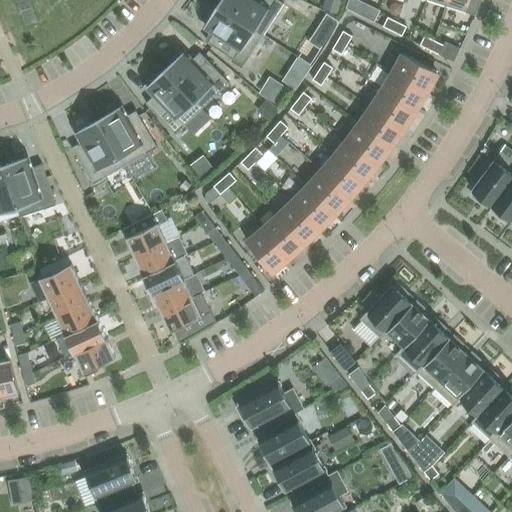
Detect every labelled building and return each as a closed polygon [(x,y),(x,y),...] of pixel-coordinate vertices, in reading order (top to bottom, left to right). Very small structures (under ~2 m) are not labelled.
[(223,0),(219,6),(264,35),(284,3),(279,0),(223,0)] [(447,0),(446,6),(466,12),(475,15),(480,0),(447,0)] [(219,6),(206,27),(214,33),(208,43),(243,66),(264,35),(219,6)] [(379,13),(370,8),(365,17),(374,22),(379,13)] [(326,13),(308,42),(320,50),(338,21),(326,13)] [(398,22),(388,17),(383,27),(393,31),(398,22)] [(407,27),(398,22),(393,31),(402,36),(407,27)] [(343,31),(338,40),(347,45),(352,36),(343,31)] [(434,40),(425,36),(420,45),(430,50),(434,40)] [(342,54),(347,45),(338,40),(333,49),(342,54)] [(444,45),(434,40),(430,50),(439,55),(444,45)] [(202,109),(229,83),(200,52),(191,60),(184,53),(166,70),(202,109)] [(426,92),(438,72),(404,54),(394,73),(426,92)] [(297,58),(282,81),(295,89),(311,67),(297,58)] [(333,68),(325,63),(324,62),(319,71),(327,77),(333,68)] [(166,70),(148,87),(155,95),(146,103),(175,134),(202,109),(166,70)] [(319,71),(313,80),(322,85),(327,77),(319,71)] [(415,110),(426,92),(394,73),(383,90),(415,110)] [(273,80),(263,95),(276,103),(286,89),(273,80)] [(383,90),(372,107),(403,128),(415,110),(383,90)] [(306,107),(312,99),(304,92),(297,100),(306,107)] [(297,100),(291,109),(299,115),(306,107),(297,100)] [(268,103),(260,113),(270,121),(278,111),(268,103)] [(372,107),(360,124),(391,146),(403,128),(372,107)] [(125,166),(158,147),(136,111),(126,117),(121,108),(99,120),(125,166)] [(99,120),(77,133),(82,142),(72,148),(93,185),(125,166),(99,120)] [(282,136),(289,128),(281,121),(274,129),(282,136)] [(360,124),(348,140),(378,163),(391,146),(360,124)] [(274,129),(267,137),(275,143),(282,136),(274,129)] [(335,156),(360,177),(364,180),(378,163),(348,140),(335,156)] [(256,162),(264,155),(256,148),(249,155),(256,162)] [(472,195),(483,203),(485,200),(492,205),(511,178),(511,160),(500,151),(491,164),(487,161),(479,171),(483,174),(471,189),(474,192),(472,195)] [(203,155),(190,165),(201,180),(215,170),(203,155)] [(249,155),(241,163),(249,170),(256,162),(249,155)] [(350,197),(364,180),(360,177),(335,156),(322,172),(350,197)] [(3,166),(7,177),(17,206),(21,217),(57,205),(43,164),(31,168),(28,158),(3,166)] [(0,211),(17,206),(7,177),(3,166),(0,167),(0,211)] [(322,172),(308,187),(335,213),(350,197),(322,172)] [(229,188),(237,181),(230,173),(222,180),(229,188)] [(510,219),(511,220),(511,178),(492,205),(499,211),(497,214),(508,222),(510,219)] [(222,180),(214,187),(221,195),(222,193),(229,188),(222,180)] [(320,228),(335,213),(308,187),(294,201),(320,228)] [(294,201),(279,215),(305,243),(320,228),(294,201)] [(210,220),(203,211),(194,217),(201,226),(210,220)] [(279,215),(264,229),(289,257),(305,243),(279,215)] [(125,237),(135,256),(167,240),(158,221),(125,237)] [(207,234),(214,242),(222,236),(216,227),(207,234)] [(271,272),(289,257),(264,229),(248,242),(271,272)] [(214,242),(221,251),(229,245),(222,236),(214,242)] [(176,260),(167,240),(135,256),(144,275),(176,260)] [(185,255),(176,260),(144,275),(153,295),(185,280),(194,275),(185,255)] [(233,267),(240,276),(248,270),(241,261),(233,267)] [(40,279),(30,283),(39,302),(49,297),(81,282),(72,263),(71,264),(43,277),(40,279)] [(240,276),(246,284),(254,278),(248,270),(240,276)] [(10,280),(0,282),(3,293),(13,290),(10,280)] [(193,296),(185,280),(153,295),(161,312),(193,296)] [(49,297),(57,315),(89,300),(81,282),(49,297)] [(411,302),(405,296),(408,293),(398,284),(395,287),(392,285),(379,299),(375,295),(367,305),(370,308),(360,320),(379,337),(411,302)] [(193,296),(161,312),(170,332),(174,330),(180,343),(217,322),(212,312),(202,292),(193,296)] [(57,315),(66,334),(98,318),(89,300),(57,315)] [(411,302),(386,330),(387,331),(404,346),(405,347),(430,319),(429,318),(424,314),(427,310),(416,301),(414,304),(411,302)] [(67,358),(75,354),(108,339),(98,318),(66,334),(57,338),(67,358)] [(404,346),(397,353),(398,354),(416,371),(449,337),(447,336),(442,331),(445,327),(435,318),(432,321),(430,319),(405,347),(404,346)] [(11,324),(13,335),(23,333),(21,322),(11,324)] [(13,335),(15,346),(25,344),(23,333),(13,335)] [(416,371),(435,388),(467,354),(460,347),(464,344),(454,335),(451,338),(449,337),(416,371)] [(116,357),(108,339),(75,354),(86,377),(99,371),(97,367),(116,357)] [(356,362),(341,343),(331,352),(346,371),(356,362)] [(435,388),(454,406),(486,371),(483,369),(487,365),(477,356),(474,360),(467,354),(435,388)] [(348,385),(326,358),(316,365),(337,393),(348,385)] [(11,359),(0,360),(0,397),(19,394),(11,359)] [(21,365),(23,375),(33,373),(31,363),(21,365)] [(486,371),(460,398),(461,399),(464,401),(478,415),(479,415),(504,388),(503,387),(498,382),(501,378),(491,369),(488,373),(486,371)] [(23,375),(26,386),(36,384),(33,373),(23,375)] [(355,383),(361,391),(370,385),(363,376),(355,383)] [(257,424),(261,431),(295,413),(304,409),(293,388),(284,393),(280,384),(236,407),(243,419),(246,417),(251,427),(257,424)] [(361,391),(368,400),(376,393),(370,385),(361,391)] [(472,423),(491,440),(511,416),(511,392),(511,394),(504,388),(472,423)] [(386,405),(378,413),(386,423),(395,417),(386,405)] [(259,441),(271,463),(311,442),(295,413),(261,431),(264,438),(259,441)] [(511,416),(491,440),(509,457),(511,454),(511,416)] [(386,423),(393,431),(401,425),(395,417),(386,423)] [(408,433),(401,425),(393,431),(399,440),(408,433)] [(347,428),(328,438),(332,444),(351,434),(347,428)] [(392,443),(381,449),(387,460),(398,454),(392,443)] [(417,446),(410,453),(418,464),(426,457),(417,446)] [(274,468),(285,490),(291,487),(294,495),(328,476),(313,447),(274,468)] [(99,504),(135,489),(132,481),(137,479),(128,456),(86,474),(99,504)] [(418,464),(424,472),(433,466),(426,457),(418,464)] [(75,461),(60,466),(63,476),(78,471),(75,461)] [(424,472),(431,480),(439,474),(433,466),(424,472)] [(337,471),(328,476),(294,495),(298,502),(293,505),(297,511),(331,511),(344,505),(340,496),(348,491),(337,471)] [(27,477),(8,481),(10,494),(30,490),(27,477)] [(99,504),(102,511),(150,511),(144,494),(138,497),(135,489),(99,504)] [(449,504),(455,511),(456,511),(464,506),(457,498),(449,504)]
